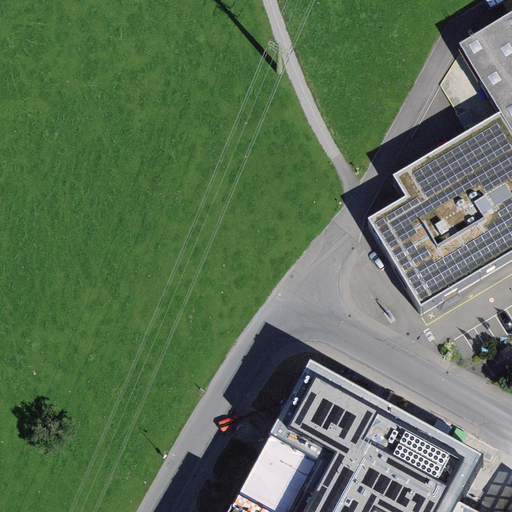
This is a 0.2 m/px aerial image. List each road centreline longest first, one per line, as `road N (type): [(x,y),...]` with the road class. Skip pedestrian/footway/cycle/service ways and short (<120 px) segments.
road 1 (residential): [(511,427),(354,338),(298,327),(258,348),(158,511)]
road 2 (track): [(272,0),(319,127),(362,200)]
